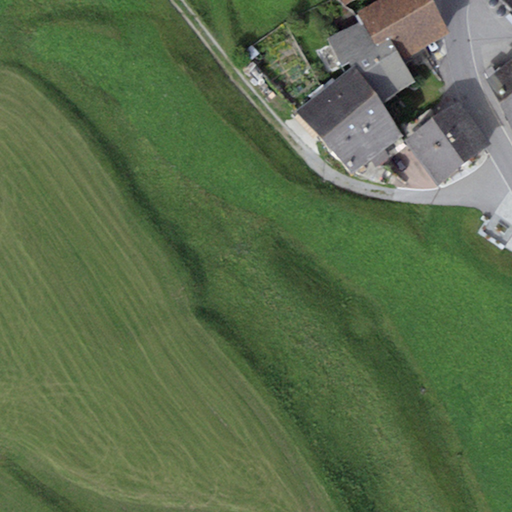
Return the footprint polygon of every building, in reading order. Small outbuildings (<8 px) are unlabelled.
[(450,30),(430,0),(376,0),(356,13),(360,19),(377,45),(388,38),(403,61),(450,30)] [(360,19),(327,40),(348,72),(357,66),(380,103),(415,81),(403,61),(388,38),(377,45),(360,19)] [(511,58),(482,80),(511,121),(511,58)] [(380,103),(357,66),(348,72),(299,103),(346,175),(370,160),(375,167),(388,158),(382,149),(402,137),(380,103)] [(459,102),(404,142),(437,187),(492,147),(459,102)]
